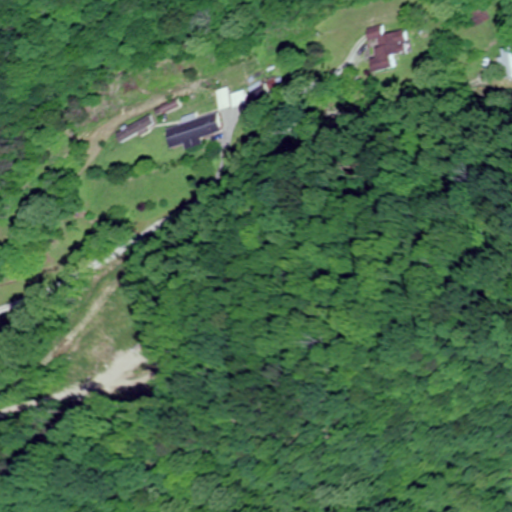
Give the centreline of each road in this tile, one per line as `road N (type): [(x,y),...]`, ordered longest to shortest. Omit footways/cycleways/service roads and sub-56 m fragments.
road 1 (residential): [(0,313),(56,292),(224,195),(305,123),(376,118),(478,82)]
road 2 (residential): [(42,297),(148,335),(211,333),(334,305),(444,304),(496,284)]
